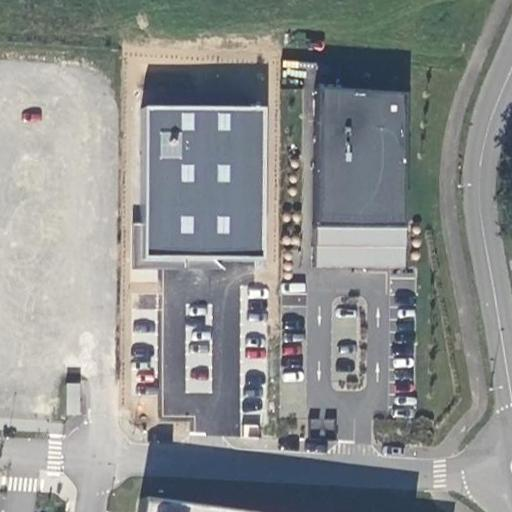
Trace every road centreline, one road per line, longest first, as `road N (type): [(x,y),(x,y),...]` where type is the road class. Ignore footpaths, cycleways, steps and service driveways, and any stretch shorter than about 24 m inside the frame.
road 1 (unclassified): [(95,457),(440,473),(511,468)]
road 2 (unclassified): [(511,67),(497,96),(479,203),(511,402)]
road 3 (unclassified): [(101,235),(95,457)]
